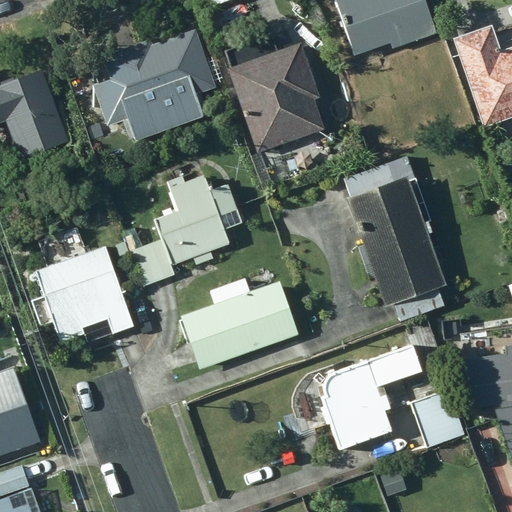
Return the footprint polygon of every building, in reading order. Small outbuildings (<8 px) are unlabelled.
[(233,0),(200,0),(206,12),(233,0)] [(438,33),(426,0),(335,0),(354,54),(391,41),(393,48),(438,33)] [(494,23),(456,37),(485,126),(511,118),(511,120),(511,38),(500,43),(494,23)] [(136,137),(136,140),(203,116),(195,94),(216,86),(195,29),(151,44),(149,38),(104,54),(108,65),(95,70),(99,82),(94,84),(108,124),(123,119),(131,138),(136,137)] [(228,67),(258,152),(325,129),(315,98),(321,96),(302,42),(277,50),(272,34),(227,49),(232,66),(228,67)] [(68,141),(43,68),(0,83),(0,122),(6,120),(19,158),(68,141)] [(409,156),(343,179),(364,243),(358,245),(364,267),(372,265),(384,305),(394,303),(401,323),(445,306),(439,287),(447,284),(425,223),(431,220),(409,156)] [(176,274),(172,265),(230,243),(225,229),(243,222),(228,183),(211,190),(205,173),(198,176),(196,171),(168,181),(179,210),(155,218),(163,239),(133,250),(145,285),(176,274)] [(88,342),(134,326),(106,246),(86,253),(77,228),(40,241),(49,266),(37,270),(61,341),(85,333),(88,342)] [(182,316),(199,369),(299,334),(280,281),(248,293),(244,280),(211,292),(216,305),(182,316)] [(494,405),(511,454),(511,344),(506,345),(508,354),(466,359),(472,408),(494,405)] [(340,450),(393,431),(385,410),(391,408),(384,385),(423,371),(413,345),(336,371),(334,373),(332,374),(330,375),(328,378),(327,380),(326,382),(326,384),(326,387),(326,389),(327,392),(328,394),(330,396),(326,398),(340,450)] [(0,455),(41,441),(15,367),(0,371),(0,455)] [(450,390),(412,402),(428,448),(464,434),(450,390)] [(0,495),(29,486),(22,465),(0,472),(0,495)] [(399,468),(380,474),(388,496),(407,489),(399,468)] [(0,511),(32,511),(29,504),(24,505),(20,493),(0,499),(0,511)]
